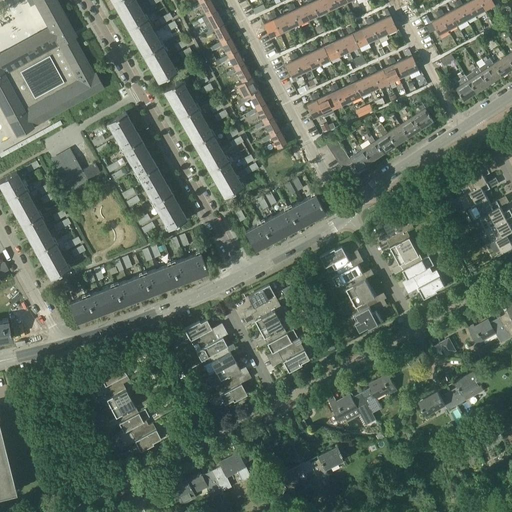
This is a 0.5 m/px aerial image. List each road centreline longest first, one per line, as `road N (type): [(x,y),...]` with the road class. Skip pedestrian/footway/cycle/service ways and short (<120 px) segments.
road 1 (residential): [(244,275),(86,0)]
road 2 (residential): [(347,215),(231,0)]
road 3 (tertiary): [(63,344),(244,275)]
road 4 (unclassified): [(129,477),(278,400)]
road 5 (unclassified): [(278,400),(414,328)]
road 6 (tertiary): [(347,215),(462,127)]
road 7 (unclassified): [(414,328),(347,215)]
road 8 (residential): [(63,344),(0,229)]
